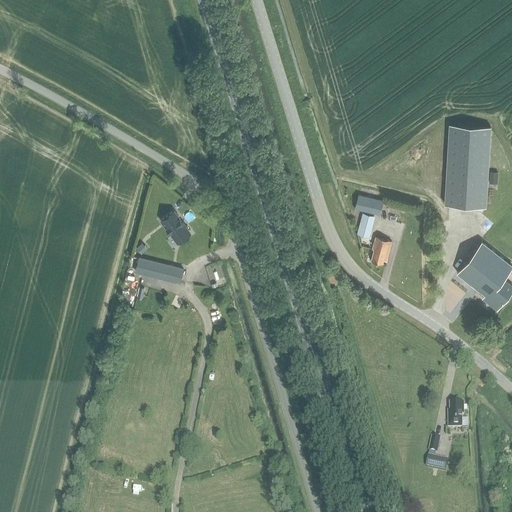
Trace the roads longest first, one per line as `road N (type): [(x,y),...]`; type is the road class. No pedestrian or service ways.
road 1 (primary): [(361,511),(204,0)]
road 2 (tertiary): [(511,391),(361,278),(335,246),(255,0)]
road 3 (unclassified): [(239,250),(223,203),(0,69)]
road 4 (unclassified): [(239,250),(314,511)]
